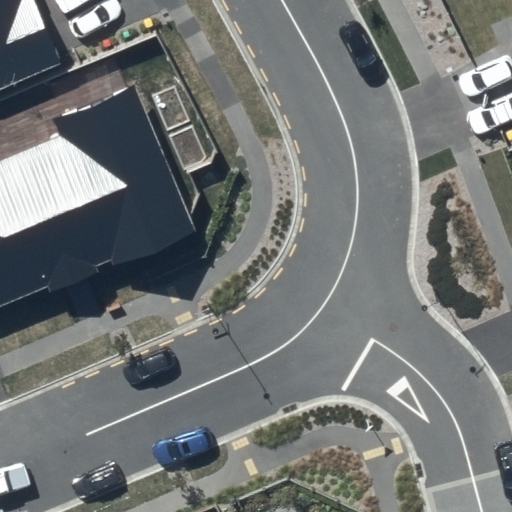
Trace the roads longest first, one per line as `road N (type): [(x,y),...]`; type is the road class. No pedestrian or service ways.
road 1 (residential): [(321,307),(265,357),(0,469)]
road 2 (residential): [(281,0),(343,117),(356,160),(353,236),(321,307)]
road 3 (residential): [(321,307),(423,376),(448,407),(482,511)]
